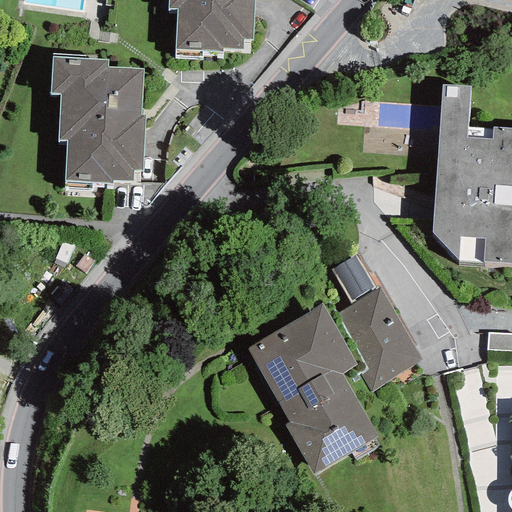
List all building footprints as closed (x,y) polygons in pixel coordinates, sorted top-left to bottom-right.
[(168,0),(168,10),(177,11),(174,57),(201,59),(202,53),(222,54),(222,48),(242,49),(243,40),(251,41),(253,0),(168,0)] [(107,59),(52,56),(49,94),(61,95),(58,142),(67,143),(64,189),(91,191),(92,185),(112,186),(112,180),(133,181),(133,172),(142,173),(145,115),(140,115),(143,69),(107,66),(107,59)] [(477,72),(443,71),(435,247),(511,250),(511,120),(475,118),(477,72)] [(380,287),(334,309),(372,385),(417,363),(380,287)] [(318,301),(245,340),(317,471),(377,438),(339,369),(352,362),(318,301)] [(511,334),(490,334),(490,350),(511,349),(511,334)]
